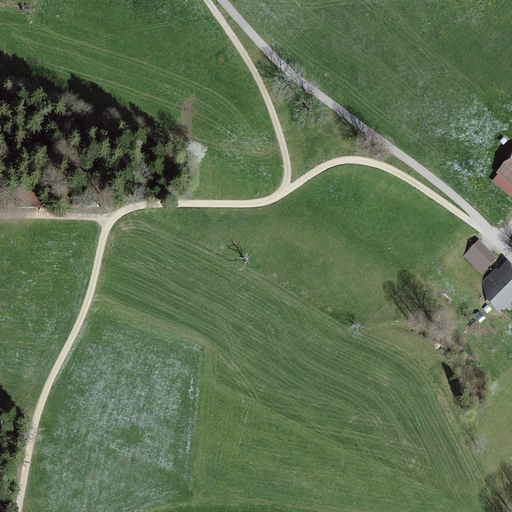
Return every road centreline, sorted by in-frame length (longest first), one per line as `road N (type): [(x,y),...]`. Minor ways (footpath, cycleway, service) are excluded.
road 1 (track): [(13,511),(99,237),(117,208),(281,194),(286,182),(286,157),(258,78),(206,0)]
road 2 (track): [(223,0),(282,65),(430,176),(511,255)]
road 3 (track): [(281,194),(333,163),(365,161),(495,236)]
